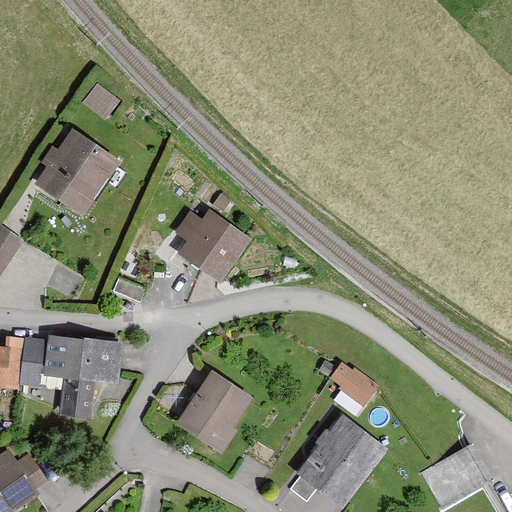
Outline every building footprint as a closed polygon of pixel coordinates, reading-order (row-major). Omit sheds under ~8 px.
[(120,100),(100,85),(87,102),(107,117),(120,100)] [(122,158),(69,127),(33,186),(86,218),(122,158)] [(249,240),(196,204),(179,230),(186,238),(173,256),(218,286),(249,240)] [(0,273),(25,240),(0,221),(0,273)] [(3,344),(0,343),(0,387),(57,392),(55,413),(90,416),(93,381),(113,383),(117,346),(5,336),(3,344)] [(376,387),(340,362),(324,384),(360,410),(376,387)] [(255,400),(207,371),(174,427),(222,455),(255,400)] [(339,414),(294,474),(341,508),(385,449),(339,414)] [(475,444),(418,473),(437,511),(494,482),(475,444)] [(10,447),(0,452),(0,511),(11,511),(39,494),(35,488),(48,480),(29,451),(17,458),(10,447)]
